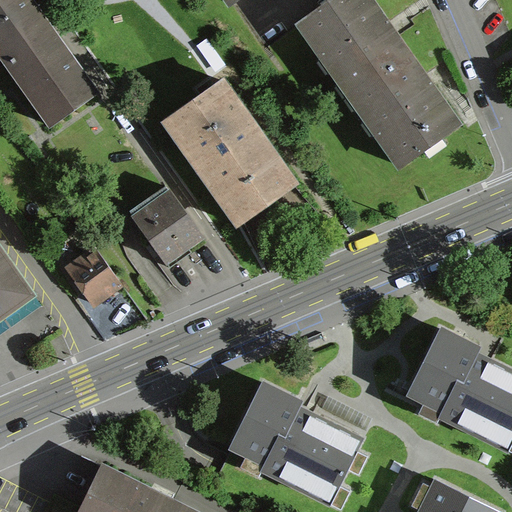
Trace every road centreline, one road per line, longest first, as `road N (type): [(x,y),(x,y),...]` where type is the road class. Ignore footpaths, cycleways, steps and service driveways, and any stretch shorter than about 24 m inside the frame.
road 1 (secondary): [(0,422),(511,202)]
road 2 (residential): [(511,137),(450,0)]
